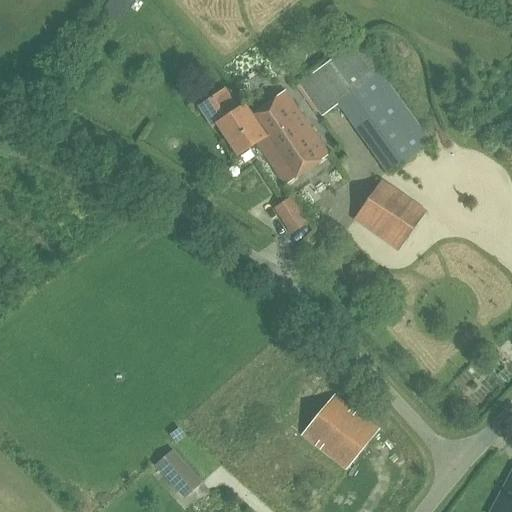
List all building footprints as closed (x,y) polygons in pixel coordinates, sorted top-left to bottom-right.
[(118,25),(136,0),(108,0),(100,13),(118,25)] [(431,142),(358,41),(299,84),(321,116),(337,105),(387,174),(431,142)] [(409,63),(417,59),(407,42),(399,47),(409,63)] [(225,88),(197,106),(212,129),(217,126),(237,155),(256,142),(285,184),(329,154),(286,90),(251,114),(244,104),(239,107),(225,88)] [(333,196),(345,190),(337,173),(325,179),(333,196)] [(397,253),(426,210),(382,180),(352,221),(397,253)] [(292,232),(308,222),(291,197),(276,207),(292,232)] [(346,470),(380,428),(335,394),(301,436),(346,470)] [(201,483),(172,450),(155,466),(163,475),(171,468),(192,491),(201,483)] [(511,511),(511,472),(490,511),(511,511)]
